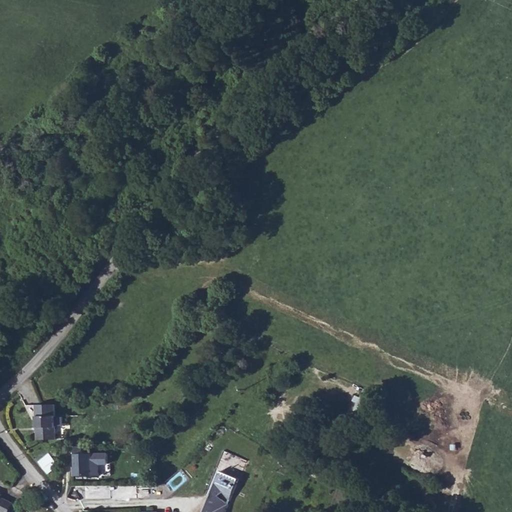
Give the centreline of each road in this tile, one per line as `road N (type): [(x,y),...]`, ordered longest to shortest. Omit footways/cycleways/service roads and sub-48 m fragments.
road 1 (unclassified): [(0,393),(69,324),(215,131),(357,0)]
road 2 (unknown): [(59,506),(154,500),(189,511)]
